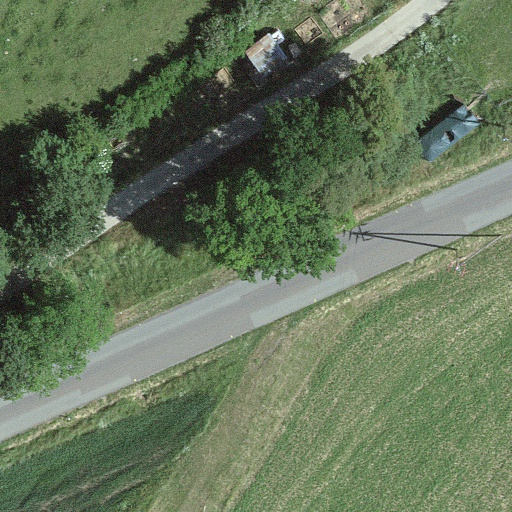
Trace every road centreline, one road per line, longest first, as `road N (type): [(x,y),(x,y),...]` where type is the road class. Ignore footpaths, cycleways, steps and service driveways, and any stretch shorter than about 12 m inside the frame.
road 1 (tertiary): [(511,192),(0,416)]
road 2 (unclassified): [(0,300),(314,94),(422,0)]
